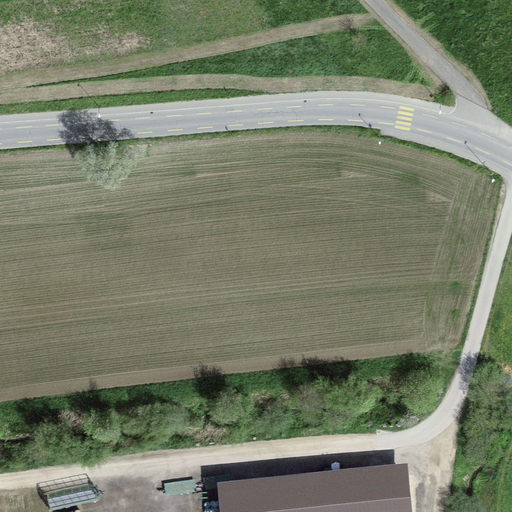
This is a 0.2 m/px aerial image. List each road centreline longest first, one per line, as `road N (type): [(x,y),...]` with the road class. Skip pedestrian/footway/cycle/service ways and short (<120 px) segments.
road 1 (track): [(511,205),(444,435),(0,485)]
road 2 (unclassified): [(0,135),(349,111),(432,124),(511,155)]
